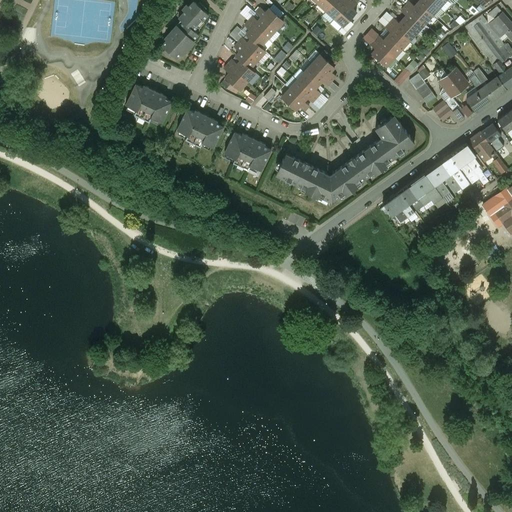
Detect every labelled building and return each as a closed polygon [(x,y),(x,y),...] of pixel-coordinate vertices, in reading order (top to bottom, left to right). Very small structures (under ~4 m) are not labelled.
[(321,0),(318,4),(326,11),(336,0),(321,0)] [(342,0),(336,0),(326,11),(335,19),(352,0),(343,0),(343,1),(342,0)] [(352,0),(335,19),(344,27),(356,13),(352,9),(357,4),(352,0)] [(440,7),(431,0),(420,0),(418,3),(432,16),(440,7)] [(193,1),(189,7),(186,5),(182,9),(184,11),(178,18),(183,22),(162,45),(166,49),(163,51),(170,57),(172,54),(177,59),(182,52),(181,51),(192,40),(193,41),(198,35),(194,30),(198,26),(197,25),(202,20),(203,21),(208,15),(204,11),(206,8),(199,2),(197,5),(193,1)] [(432,16),(418,3),(415,7),(410,2),(405,7),(425,24),(432,16)] [(473,5),(469,9),(475,15),(479,11),(473,5)] [(425,24),(405,7),(401,11),(406,16),(403,20),(417,33),(425,24)] [(284,21),(269,9),(266,13),(261,8),(257,13),(276,30),(284,21)] [(261,18),(258,21),(253,17),(249,21),(268,39),(276,30),(257,13),(256,13),(261,18)] [(511,23),(502,13),(494,20),(511,40),(511,23)] [(462,15),(456,19),(460,24),(465,21),(462,15)] [(504,46),(482,15),(466,26),(494,65),(500,61),(501,63),(511,55),(505,45),(504,46)] [(417,33),(403,20),(399,24),(394,19),(390,24),(409,41),(417,33)] [(268,39),(249,21),(245,26),(250,30),(246,34),(265,52),(266,51),(261,47),(268,39)] [(409,41),(390,24),(386,28),(391,33),(387,37),(402,50),(409,41)] [(313,31),(318,36),(323,30),(318,26),(313,31)] [(251,39),(248,43),(243,38),(239,43),(258,60),(265,52),(246,34),(246,35),(251,39)] [(402,50),(387,37),(384,40),(379,36),(375,41),(394,58),(402,50)] [(394,58),(375,41),(370,45),(376,50),(372,54),(386,67),(394,58)] [(455,50),(448,42),(442,47),(448,55),(455,50)] [(258,60),(239,43),(234,47),(239,52),(236,56),(255,73),(250,68),(258,60)] [(280,63),(288,55),(283,50),(275,57),(280,63)] [(335,68),(320,55),(312,63),(332,81),(336,76),(331,72),(335,68)] [(255,73),(236,56),(241,61),(238,64),(233,59),(228,64),(247,82),(255,73)] [(500,61),(494,65),(497,69),(503,65),(501,63),(500,61)] [(332,81),(312,63),(305,72),(319,85),(322,81),(327,86),(332,81)] [(247,82),(228,64),(224,69),(229,73),(225,77),(240,90),(247,82)] [(428,65),(419,72),(425,81),(434,74),(428,65)] [(503,65),(497,69),(501,75),(507,70),(503,65)] [(501,75),(498,77),(506,89),(511,85),(511,66),(507,70),(501,75)] [(443,68),(434,74),(439,80),(447,74),(443,68)] [(447,74),(439,80),(451,96),(452,98),(453,97),(466,87),(461,81),(464,79),(456,68),(447,74)] [(319,85),(305,72),(297,80),(316,98),(321,93),(315,89),(319,85)] [(490,82),(483,72),(476,77),(484,87),(490,82)] [(418,74),(409,80),(412,85),(422,78),(418,74)] [(476,77),(475,75),(469,79),(478,91),(484,87),(476,77)] [(490,82),(484,87),(493,99),(506,89),(498,77),(497,77),(490,82)] [(422,78),(412,85),(416,90),(425,83),(422,78)] [(316,98),(297,80),(289,89),(309,106),(304,101),(307,98),(312,102),(316,98)] [(142,87),(136,83),(126,104),(136,110),(134,114),(149,121),(151,117),(162,122),(172,101),(166,98),(166,96),(143,85),(142,87)] [(425,83),(416,90),(419,95),(429,88),(425,83)] [(478,91),(467,99),(476,111),(493,99),(484,87),(478,91)] [(276,92),(272,88),(264,97),(269,101),(276,92)] [(429,88),(419,95),(423,99),(432,92),(429,88)] [(309,106),(289,89),(281,98),(296,110),(299,106),(304,111),(309,106)] [(432,92),(423,99),(426,104),(435,97),(432,92)] [(453,97),(452,98),(451,96),(445,100),(453,112),(460,107),(453,97)] [(388,106),(328,149),(312,142),(308,151),(291,142),(286,153),(303,162),(304,161),(309,163),(309,165),(328,174),(328,175),(332,175),(332,174),(349,161),(349,160),(354,156),(354,157),(382,138),(375,128),(394,115),(388,106)] [(195,110),(194,112),(187,108),(177,129),(188,134),(186,139),(201,146),(203,142),(214,147),(224,126),(217,123),(218,121),(195,110)] [(511,116),(509,112),(498,120),(506,132),(511,127),(511,116)] [(303,162),(286,153),(276,174),(286,179),(287,178),(290,180),(290,181),(302,187),(302,186),(306,188),(304,190),(318,197),(319,194),(323,196),(322,197),(332,202),(341,196),(341,194),(344,192),(346,195),(358,186),(356,183),(360,181),(360,182),(370,175),(370,174),(373,171),(375,174),(387,165),(385,162),(389,160),(389,161),(400,153),(399,152),(402,150),(403,151),(414,143),(394,115),(375,128),(382,138),(354,157),(354,156),(349,160),(349,161),(332,174),(332,175),(328,175),(328,174),(309,165),(309,163),(304,161),(303,162)] [(492,124),(481,133),(489,144),(493,149),(498,146),(494,141),(501,136),(492,124)] [(265,144),(242,133),(241,135),(235,131),(224,152),(235,158),(233,162),(248,169),(250,165),(261,170),(271,149),(264,146),(265,144)] [(480,132),(469,141),(477,152),(489,144),(481,133),(480,132)] [(466,143),(457,149),(472,170),(477,166),(479,165),(473,157),(475,156),(466,143)] [(489,144),(477,152),(484,161),(491,155),(495,152),(493,149),(489,144)] [(503,153),(498,146),(493,149),(495,152),(498,156),(503,153)] [(472,170),(457,149),(450,155),(459,168),(460,167),(465,175),(472,170)] [(459,168),(450,155),(441,161),(456,182),(463,177),(457,169),(459,168)] [(507,168),(499,158),(495,160),(494,163),(501,173),(507,168)] [(456,182),(441,161),(433,167),(442,180),(444,178),(450,186),(451,185),(456,182)] [(488,181),(477,166),(472,170),(479,179),(483,184),(488,181)] [(442,180),(433,167),(425,173),(434,185),(440,194),(446,189),(440,181),(442,180)] [(472,170),(465,175),(472,184),(479,179),(472,170)] [(425,173),(416,179),(425,191),(434,185),(425,173)] [(469,186),(463,177),(456,182),(462,190),(463,190),(469,186)] [(425,191),(416,179),(408,185),(417,197),(425,191)] [(462,190),(456,182),(451,185),(457,193),(462,190)] [(417,197),(408,185),(400,190),(409,203),(410,202),(416,210),(423,205),(417,197)] [(440,194),(434,185),(425,191),(434,203),(442,197),(440,194)] [(511,186),(507,190),(511,197),(511,198),(502,206),(503,206),(495,212),(510,233),(511,231),(511,186)] [(400,190),(392,196),(407,217),(414,212),(408,204),(409,203),(400,190)] [(425,191),(417,197),(423,205),(424,205),(431,200),(433,204),(434,203),(425,191)] [(392,196),(383,202),(385,206),(392,216),(394,214),(400,222),(407,217),(392,196)] [(392,216),(385,206),(380,209),(387,219),(392,216)] [(409,238),(402,229),(398,232),(405,241),(409,238)]
